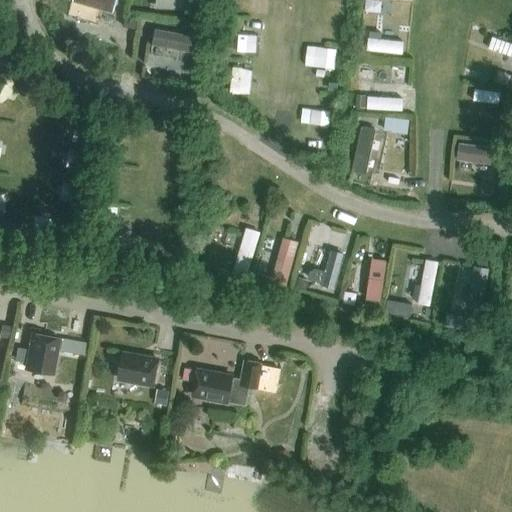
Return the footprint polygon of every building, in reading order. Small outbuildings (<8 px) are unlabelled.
[(68,0),(69,2),(107,9),(109,0),(68,0)] [(151,0),(151,5),(187,11),(188,0),(151,0)] [(147,42),(190,51),(193,34),(151,25),(147,42)] [(511,54),(511,41),(491,35),(487,46),(511,54)] [(401,51),(402,39),(365,37),(365,49),(401,51)] [(474,86),(472,98),(500,104),(502,92),(474,86)] [(365,106),(399,109),(400,98),(366,95),(365,106)] [(388,120),(377,118),(375,126),(386,128),(388,120)] [(379,175),(390,130),(361,123),(350,168),(379,175)] [(309,140),(326,148),(332,133),(315,126),(309,140)] [(474,161),(473,171),(500,174),(503,145),(456,141),(454,159),(474,161)] [(244,226),(232,270),(249,274),(261,231),(244,226)] [(236,248),(240,236),(227,232),(223,244),(236,248)] [(271,280),(288,284),(298,240),(280,236),(271,280)] [(369,258),(366,287),(382,289),(384,259),(369,258)] [(422,258),(419,303),(434,303),(436,259),(422,258)] [(229,270),(218,268),(217,279),(227,281),(229,270)] [(265,279),(253,276),(251,284),(263,287),(265,279)] [(309,280),(298,277),(295,286),(306,289),(309,280)] [(380,304),(370,302),(368,311),(378,313),(380,304)] [(0,338),(7,340),(10,326),(0,324),(0,325),(0,338)] [(51,374),(57,338),(33,334),(26,369),(51,374)] [(59,336),(57,349),(86,354),(88,341),(59,336)] [(154,385),(158,360),(123,354),(118,378),(154,385)] [(228,402),(232,377),(197,370),(192,395),(228,402)] [(169,390),(157,389),(155,403),(167,405),(169,390)] [(289,464),(291,456),(285,449),(276,451),(274,460),(281,466),(289,464)]
